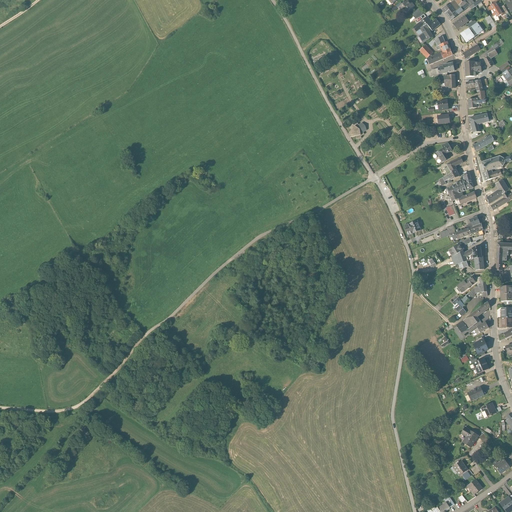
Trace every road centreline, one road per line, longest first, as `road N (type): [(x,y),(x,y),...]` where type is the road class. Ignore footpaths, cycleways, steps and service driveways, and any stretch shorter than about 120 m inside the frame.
road 1 (track): [(0,407),(77,405),(264,233),(373,178),(274,0)]
road 2 (track): [(415,511),(392,419),(413,274),(391,212)]
road 3 (secondary): [(465,137),(490,240),(497,365),(511,402)]
road 4 (residential): [(465,137),(425,144),(373,178),(391,212)]
